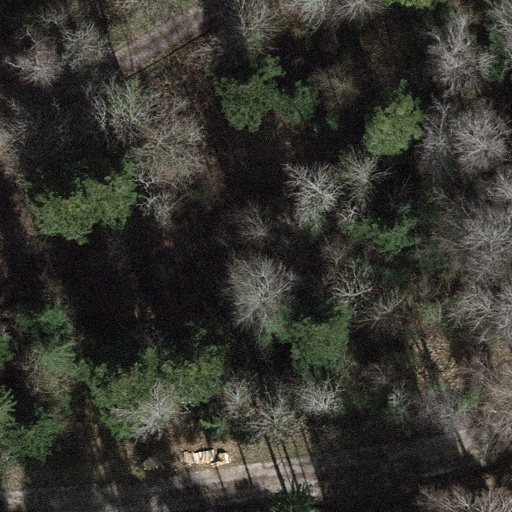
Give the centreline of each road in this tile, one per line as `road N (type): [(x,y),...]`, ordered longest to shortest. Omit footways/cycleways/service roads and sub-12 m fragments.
road 1 (track): [(0,503),(511,447)]
road 2 (track): [(229,0),(0,128)]
